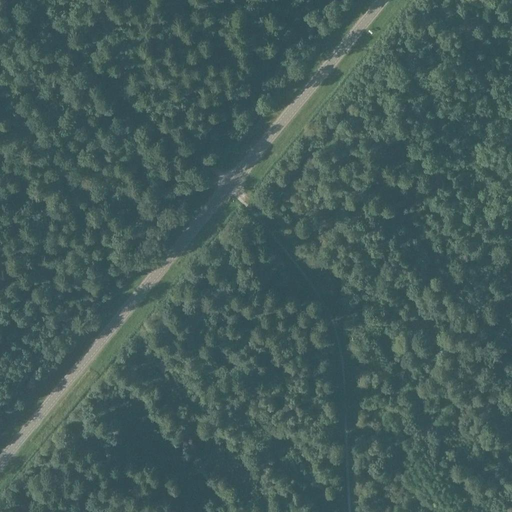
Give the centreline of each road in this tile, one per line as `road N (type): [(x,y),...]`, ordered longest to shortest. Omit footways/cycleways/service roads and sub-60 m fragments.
road 1 (tertiary): [(0,463),(382,0)]
road 2 (track): [(232,182),(302,266),(338,330),(353,511)]
road 3 (track): [(232,182),(118,93),(40,0)]
